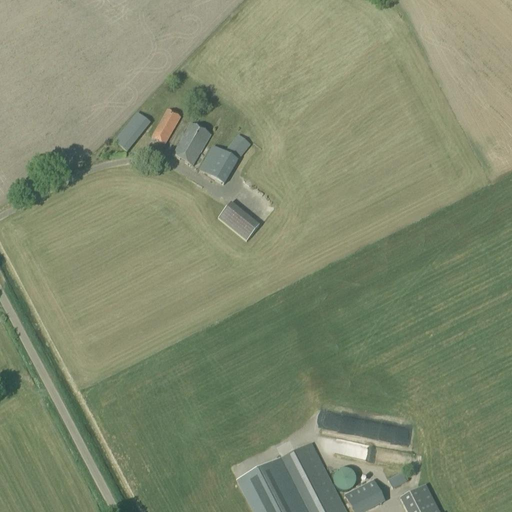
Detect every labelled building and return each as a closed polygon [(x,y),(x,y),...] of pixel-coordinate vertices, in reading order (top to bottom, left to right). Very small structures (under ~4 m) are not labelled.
[(292,107),(253,158),(251,166),(256,167),(261,159),(265,160),(267,153),(270,155),(269,163),(274,164),(289,144),(285,141),(287,130),(300,132),(307,123),(307,121),(302,117),(297,116),(298,112),(292,107)] [(164,146),(180,118),(167,111),(151,138),(164,146)] [(144,119),(137,114),(114,143),(127,153),(150,124),(144,119)] [(192,168),(210,136),(190,124),(172,156),(192,168)] [(289,202),(336,142),(319,129),(272,189),(289,202)] [(213,148),(199,172),(223,186),(237,162),(249,147),(237,137),(223,154),(213,148)] [(230,203),(217,219),(246,243),(259,227),(230,203)] [(349,445),(348,456),(361,457),(362,446),(349,445)] [(274,465),(238,483),(252,511),(344,511),(323,469),(311,446),(274,465)] [(343,493),(345,493),(346,493),(348,493),(349,492),(350,491),(351,491),(352,489),(353,489),(354,488),(354,487),(354,486),(355,485),(355,484),(355,483),(355,482),(355,481),(355,480),(355,479),(354,478),(354,477),(353,476),(352,475),(352,474),(351,473),(349,472),(348,472),(348,471),(346,471),(344,471),(342,471),(341,471),(339,472),(338,472),(337,473),(336,474),(335,475),(334,476),(333,478),(333,479),(333,480),(332,481),(332,482),(332,483),(333,484),(333,485),(333,486),(333,487),(334,488),(334,489),(335,489),(336,490),(336,491),(338,492),(339,492),(341,493),(342,493),(343,493)] [(387,493),(406,483),(401,474),(383,483),(387,493)] [(351,511),(368,511),(384,504),(373,481),(343,496),(351,511)] [(405,511),(438,511),(425,486),(399,500),(405,511)]
